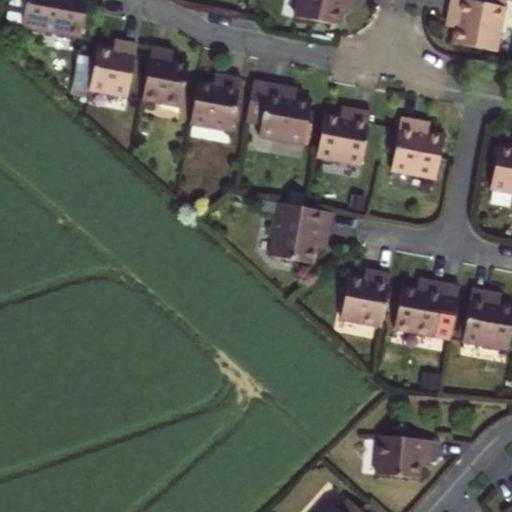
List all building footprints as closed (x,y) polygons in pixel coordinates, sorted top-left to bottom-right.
[(8,0),(4,23),(9,27),(18,28),(17,31),(79,41),(86,0),(8,0)] [(334,30),(337,17),(341,18),(343,9),(349,10),(350,0),(295,0),(291,20),(334,30)] [(492,2),(481,0),(450,0),(445,27),(455,29),(453,43),(451,54),(491,62),(498,28),(487,26),(492,2)] [(453,43),(455,29),(445,27),(443,41),(453,43)] [(89,82),(88,89),(129,96),(138,47),(112,42),(110,54),(96,51),(89,82)] [(186,66),(170,63),(171,60),(163,59),(165,51),(151,49),(141,103),(171,108),(173,101),(179,102),(186,66)] [(172,53),(165,51),(163,59),(171,60),(172,53)] [(213,76),(211,87),(196,84),(188,128),(231,135),(241,82),(213,76)] [(86,100),(88,89),(89,82),(74,79),(70,97),(86,100)] [(301,146),(308,104),(293,101),(279,98),(281,89),(251,84),(244,124),(257,126),(255,137),(301,146)] [(293,101),(295,92),(281,89),(279,98),(293,101)] [(338,119),(348,121),(350,111),(340,109),(338,119)] [(358,165),(368,114),(350,111),(348,121),(338,119),(322,116),(314,157),(358,165)] [(416,131),(417,123),(400,120),(390,168),(435,177),(443,136),(426,133),(416,131)] [(426,133),(427,125),(417,123),(416,131),(426,133)] [(511,161),(500,159),(493,200),(511,203),(511,161)] [(432,190),(434,180),(393,171),(390,180),(432,190)] [(304,208),(306,197),(289,194),(287,205),(304,208)] [(366,214),(368,201),(351,198),(349,211),(366,214)] [(316,245),(321,246),(326,223),(284,215),(274,254),(308,262),(310,252),(314,253),(316,245)] [(369,278),(361,277),(359,284),(368,286),(369,278)] [(369,278),(368,286),(359,284),(359,289),(344,287),(338,325),(378,331),(387,281),(369,278)] [(423,289),(413,288),(412,295),(422,297),(423,289)] [(423,289),(422,297),(412,295),(411,298),(398,296),(390,337),(433,346),(435,334),(448,336),(455,296),(423,289)] [(501,358),(509,318),(494,315),(481,313),(483,301),(467,298),(458,350),(501,358)] [(481,313),(494,315),(496,304),(483,301),(481,313)] [(412,469),(417,469),(418,462),(419,456),(425,457),(425,451),(375,446),(372,485),(410,488),(412,469)]
